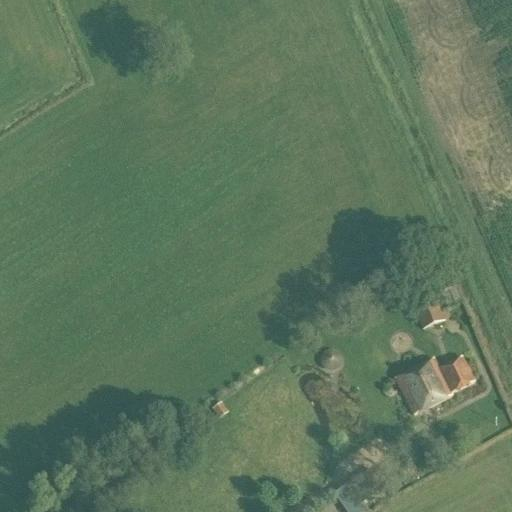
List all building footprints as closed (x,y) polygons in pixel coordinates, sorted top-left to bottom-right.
[(422,283),(440,276),(435,261),(417,267),(422,283)] [(440,295),(458,288),(452,273),(435,280),(440,295)] [(423,332),(444,324),(433,296),(412,305),(423,332)] [(476,384),(462,358),(438,371),(433,361),(395,381),(414,418),(452,398),(451,396),(476,384)] [(359,507),(383,490),(370,469),(346,487),(359,507)]
